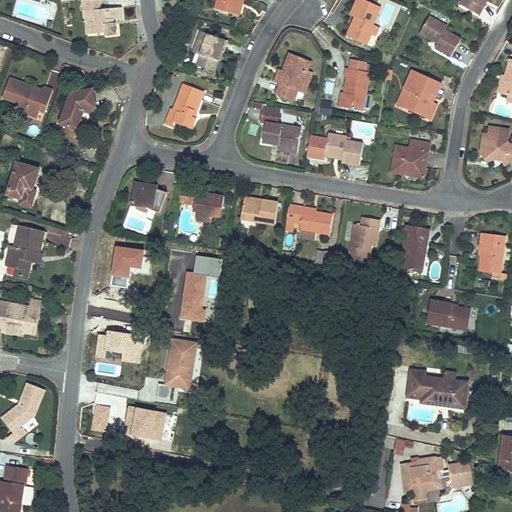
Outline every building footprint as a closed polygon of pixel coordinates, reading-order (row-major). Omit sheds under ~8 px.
[(112,19),(121,18),(120,7),(100,8),(99,0),(85,1),(85,9),(90,9),(91,35),(105,34),(105,36),(116,35),(115,24),(112,24),(109,24),(109,19),(112,19)] [(238,0),(215,0),(213,8),(235,15),(238,0)] [(239,16),(243,0),(238,0),(235,15),(239,16)] [(372,24),(380,7),(364,0),(357,0),(351,15),(352,15),(344,33),(364,42),(368,33),(372,24)] [(484,0),(461,0),(459,4),(476,14),(484,0)] [(87,35),(91,35),(90,9),(85,9),(82,10),(82,23),(86,23),(87,35)] [(445,27),(427,16),(416,35),(434,45),(432,48),(448,57),(459,39),(443,29),(445,27)] [(375,36),(379,27),(372,24),(368,33),(375,36)] [(199,53),(205,33),(197,31),(191,51),(199,53)] [(209,35),(205,33),(199,53),(195,66),(211,70),(214,61),(221,38),(215,36),(209,35)] [(218,62),(225,39),(221,38),(214,61),(218,62)] [(308,71),(312,62),(288,52),(281,70),(276,81),(280,83),(277,91),(293,98),(297,89),(300,90),(308,71)] [(499,78),(495,94),(505,97),(511,98),(511,53),(510,60),(505,58),(499,78)] [(363,111),(369,81),(371,82),(373,73),(366,72),(367,62),(349,59),(348,69),(344,68),(343,76),(345,77),(342,92),(340,92),(338,107),(363,111)] [(276,81),(281,70),(276,68),(272,79),(276,81)] [(424,100),(432,81),(408,68),(397,91),(407,97),(402,106),(418,114),(422,107),(429,110),(432,104),(428,102),(424,100)] [(305,92),(313,74),(308,71),(300,90),(302,91),(305,92)] [(31,85),(8,77),(1,94),(14,99),(26,104),(24,108),(23,110),(36,114),(40,104),(44,106),(50,88),(40,84),(39,88),(37,92),(29,89),(31,85)] [(489,92),(495,94),(499,78),(493,77),(489,92)] [(428,102),(437,83),(432,81),(424,100),(428,102)] [(197,109),(203,92),(182,84),(173,108),(177,110),(174,119),(192,125),(195,118),(192,117),(195,109),(197,109)] [(80,112),(96,108),(92,87),(68,91),(58,120),(66,123),(75,126),(77,131),(83,129),(86,119),(79,116),(80,112)] [(297,89),(293,98),(298,100),(302,91),(300,90),(297,89)] [(407,97),(397,91),(402,106),(407,97)] [(511,98),(505,97),(503,103),(511,105),(511,98)] [(26,104),(14,99),(13,102),(24,108),(26,104)] [(330,115),(332,102),(322,100),(321,113),(330,115)] [(169,107),(164,121),(172,124),(174,119),(177,110),(173,108),(169,107)] [(263,120),(260,140),(276,143),(288,145),(287,150),(294,151),(299,125),(278,122),(280,110),(266,107),(262,107),(260,120),(263,120)] [(425,118),(429,110),(422,107),(418,114),(425,118)] [(77,131),(75,126),(66,123),(64,130),(73,133),(77,131)] [(506,141),(508,128),(489,124),(487,133),(482,133),(480,151),(484,156),(489,154),(491,157),(499,159),(502,157),(506,162),(511,156),(511,145),(509,142),(506,141)] [(324,138),(306,135),(302,155),(320,158),(320,155),(321,152),(341,155),(340,159),(340,160),(357,163),(360,143),(342,140),(342,136),(325,133),(324,138)] [(395,145),(391,170),(408,173),(409,167),(423,169),(428,143),(410,140),(409,147),(395,145)] [(33,184),(38,169),(17,161),(5,192),(18,197),(26,200),(33,184)] [(409,167),(408,173),(422,175),(423,169),(409,167)] [(160,213),(165,197),(155,193),(157,187),(157,183),(133,182),(131,201),(133,201),(132,206),(149,208),(160,213)] [(32,208),(40,187),(33,184),(26,200),(18,197),(16,203),(32,208)] [(199,189),(183,186),(182,195),(191,196),(197,198),(199,189)] [(165,197),(168,192),(157,187),(155,193),(165,197)] [(222,219),(226,197),(209,194),(208,200),(197,198),(191,196),(182,195),(180,202),(196,205),(195,211),(198,212),(197,219),(213,222),(214,217),(222,219)] [(260,205),(262,199),(245,196),(244,201),(260,205)] [(260,205),(244,201),(240,217),(275,224),(279,203),(262,199),(260,205)] [(329,233),(332,213),(315,210),(296,207),(296,205),(288,203),(286,219),(293,220),(301,221),(298,236),(314,239),(316,231),(329,233)] [(356,223),(351,256),(370,259),(373,242),(375,228),(379,228),(381,220),(364,217),(363,224),(356,223)] [(40,238),(42,229),(21,223),(16,243),(11,242),(6,261),(14,264),(21,266),(19,274),(25,275),(28,259),(32,259),(34,250),(38,251),(40,238)] [(429,229),(406,225),(404,234),(428,238),(429,229)] [(496,278),(502,236),(477,232),(475,242),(479,242),(476,257),(474,274),(496,278)] [(428,238),(404,234),(403,241),(426,245),(428,238)] [(403,241),(398,271),(421,275),(426,245),(403,241)] [(143,250),(116,247),(112,275),(129,277),(130,267),(141,269),(143,250)] [(328,251),(318,249),(315,264),(325,266),(328,251)] [(34,250),(32,259),(40,262),(42,252),(38,251),(34,250)] [(194,273),(186,272),(180,318),(204,322),(206,310),(202,309),(207,275),(220,277),(222,260),(196,256),(194,273)] [(19,274),(21,266),(14,264),(12,272),(19,274)] [(1,298),(0,302),(0,328),(5,329),(6,323),(26,327),(25,330),(37,333),(42,306),(1,298)] [(450,307),(424,302),(419,325),(459,332),(463,313),(450,310),(450,307)] [(6,323),(5,329),(24,333),(25,330),(26,327),(6,323)] [(134,335),(106,331),(106,336),(99,335),(96,357),(105,358),(106,351),(122,353),(121,361),(140,363),(143,339),(134,338),(134,335)] [(188,389),(194,344),(169,340),(162,385),(156,385),(154,399),(167,401),(169,387),(172,387),(172,383),(177,384),(176,388),(188,389)] [(458,378),(459,370),(447,369),(445,376),(458,378)] [(445,376),(425,373),(420,401),(446,406),(446,410),(461,413),(466,380),(458,378),(445,376)] [(20,426),(34,418),(46,389),(27,382),(19,402),(24,403),(22,408),(18,406),(3,415),(13,431),(9,434),(8,434),(2,437),(7,446),(26,435),(20,426)] [(446,406),(420,401),(420,406),(446,410),(446,406)] [(110,407),(96,405),(91,431),(106,433),(110,407)] [(166,413),(129,406),(123,434),(161,441),(166,413)] [(3,415),(0,416),(0,418),(9,434),(13,431),(3,415)] [(511,437),(499,436),(494,470),(511,473),(511,437)] [(439,456),(434,458),(438,472),(443,471),(439,456)] [(411,466),(399,469),(405,495),(414,493),(416,503),(426,501),(424,492),(441,488),(439,478),(447,476),(450,476),(452,483),(472,478),(468,461),(448,465),(449,469),(446,470),(443,471),(438,472),(434,458),(418,461),(419,464),(420,470),(412,472),(411,466)] [(29,470),(4,465),(1,481),(0,480),(0,511),(19,511),(25,484),(26,485),(29,470)] [(33,504),(34,485),(27,485),(26,504),(33,504)]
